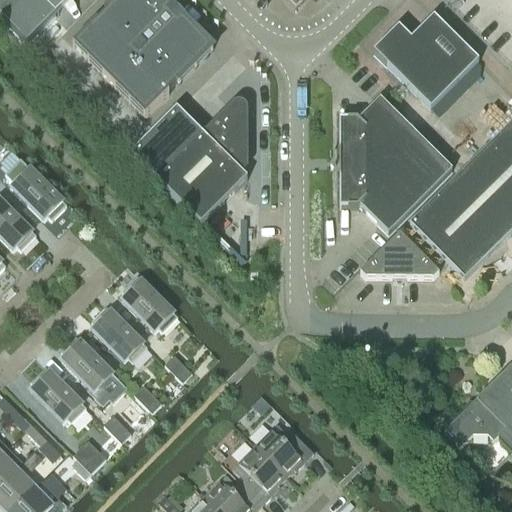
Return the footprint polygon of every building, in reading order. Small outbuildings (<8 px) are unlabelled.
[(0,0),(0,22),(26,49),(56,19),(58,17),(75,0),(0,0)] [(178,88),(212,54),(181,23),(177,26),(167,16),(171,13),(157,0),(121,0),(105,16),(106,17),(97,27),(96,26),(72,50),(144,122),(168,98),(167,97),(177,87),(178,88)] [(310,0),(278,0),(295,16),(310,0)] [(372,57),(430,115),(478,67),(433,22),(410,44),(401,35),(394,36),(372,57)] [(452,176),(397,121),(379,103),(358,125),(356,124),(338,124),(338,213),(357,213),(358,211),(388,241),(452,176)] [(176,114),(130,160),(155,185),(200,230),(246,184),(239,176),(244,171),(244,127),(244,115),(243,113),(241,111),(239,110),(236,110),(234,111),(224,122),(223,121),(204,141),(201,139),(176,114)] [(462,283),(511,233),(511,124),(407,228),(462,283)] [(20,164),(4,179),(14,189),(10,193),(44,226),(47,222),(51,226),(66,211),(20,164)] [(17,253),(20,256),(36,241),(0,205),(0,243),(13,256),(17,253)] [(397,238),(358,277),(363,283),(431,283),(436,278),(397,238)] [(158,334),(162,338),(177,323),(137,282),(121,297),(125,301),(121,305),(154,338),(158,334)] [(128,365),(131,368),(147,353),(106,312),(91,327),(95,331),(91,335),(124,368),(128,365)] [(97,395),(101,399),(116,383),(76,342),(60,358),(64,361),(60,365),(94,398),(97,395)] [(182,389),(192,379),(174,361),(164,370),(182,389)] [(371,378),(381,378),(381,364),(371,364),(371,378)] [(511,371),(500,383),(477,406),(470,405),(465,411),(464,418),(445,437),(461,453),(470,444),(476,450),(489,451),(497,443),(511,458),(511,371)] [(67,425),(71,429),(86,414),(45,373),(30,388),(34,392),(30,395),(63,429),(67,425)] [(151,419),(161,409),(143,391),(133,401),(151,419)] [(0,410),(9,420),(15,415),(5,405),(0,410)] [(19,430),(25,424),(15,415),(9,420),(19,430)] [(121,449),(131,439),(113,421),(103,431),(121,449)] [(254,453),(285,484),(293,476),(295,478),(313,461),(289,437),(286,440),(277,430),(254,453)] [(40,451),(46,445),(36,435),(30,441),(40,451)] [(52,464),(58,458),(46,445),(40,451),(52,464)] [(91,479),(106,464),(88,446),(73,461),(78,467),(91,479)] [(0,490),(16,474),(22,468),(8,453),(7,454),(6,454),(0,459),(0,490)] [(278,492),(285,484),(254,453),(232,475),(241,485),(238,487),(262,511),(280,494),(278,492)] [(85,484),(91,479),(78,467),(73,472),(85,484)] [(0,511),(14,511),(34,492),(16,474),(0,490),(0,511)] [(261,511),(262,511),(238,487),(235,491),(226,481),(204,503),(212,511),(261,511)] [(65,511),(66,511),(63,508),(62,508),(41,487),(35,493),(34,492),(14,511),(65,511)] [(212,511),(204,503),(194,511),(174,511),(165,502),(158,509),(160,511),(212,511)]
